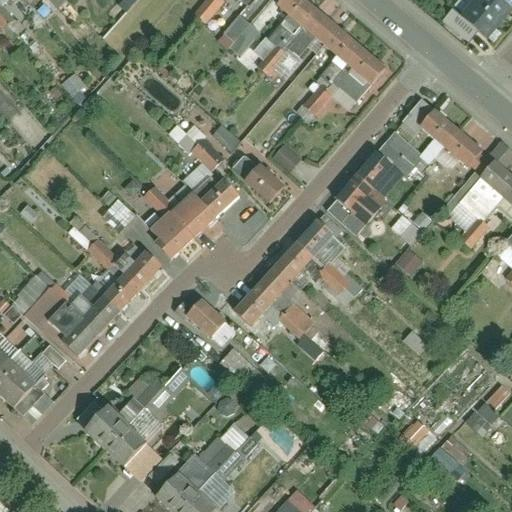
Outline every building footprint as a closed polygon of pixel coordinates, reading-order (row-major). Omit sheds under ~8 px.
[(125,0),(123,3),(129,9),(136,0),(125,0)] [(221,0),(238,15),(251,0),(221,0)] [(271,0),(267,5),(359,84),(381,59),(312,0),(271,0)] [(500,45),(511,31),(511,0),(483,0),(468,17),(500,45)] [(239,17),(218,42),(238,60),(260,35),(239,17)] [(435,100),(414,122),(461,166),(482,143),(435,100)] [(365,187),(388,159),(400,169),(418,149),(385,120),(366,143),(373,149),(333,195),(325,188),(314,200),(351,232),(379,199),(365,187)] [(293,173),(301,156),(280,147),(272,164),(293,173)] [(511,200),(511,165),(492,149),(474,170),(511,200)] [(232,171),(241,180),(254,169),(244,159),(232,171)] [(283,189),(258,168),(243,185),(268,206),(283,189)] [(144,229),(170,254),(221,200),(194,175),(144,229)] [(149,208),(162,206),(160,192),(147,193),(149,208)] [(102,219),(119,234),(134,217),(118,202),(102,219)] [(328,227),(306,208),(226,302),(248,321),(328,227)] [(391,232),(413,247),(423,232),(400,218),(391,232)] [(204,248),(223,231),(215,222),(196,239),(204,248)] [(480,223),(467,245),(475,250),(489,228),(480,223)] [(119,302),(154,265),(127,240),(93,277),(119,302)] [(397,264),(408,276),(421,264),(410,252),(397,264)] [(71,355),(110,314),(87,294),(74,308),(29,266),(4,292),(71,355)] [(193,311),(184,303),(174,313),(185,323),(187,322),(211,342),(227,325),(202,301),(193,311)] [(293,304),(276,320),(313,360),(328,346),(311,328),(313,326),(293,304)] [(36,382),(0,349),(0,392),(15,406),(36,382)] [(233,378),(246,366),(233,351),(219,364),(233,378)] [(208,393),(217,382),(196,364),(186,374),(208,393)] [(500,417),(495,412),(510,395),(500,386),(466,425),(481,438),(500,417)] [(132,468),(154,443),(113,407),(91,432),(132,468)] [(417,422),(398,442),(410,454),(430,433),(417,422)] [(441,448),(431,458),(448,476),(458,467),(441,448)] [(174,511),(222,511),(183,475),(161,499),(174,511)]
